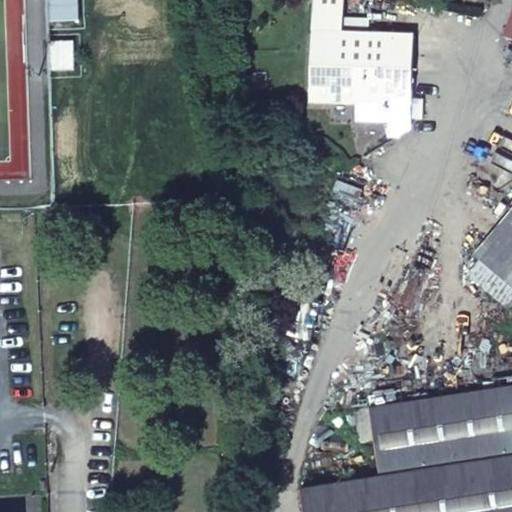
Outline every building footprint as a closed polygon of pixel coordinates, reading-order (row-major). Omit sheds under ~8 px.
[(342,0),(316,0),(315,33),(310,102),(358,104),(369,104),(369,121),(390,122),(389,136),(399,137),(411,128),(414,37),(341,35),(342,0)] [(357,120),(369,121),(369,104),(358,104),(357,120)] [(511,211),(475,254),(511,286),(511,211)] [(0,230),(0,475),(11,475),(0,230)] [(511,511),(511,387),(355,412),(359,443),(376,441),(381,478),(304,490),(307,511),(511,511)]
